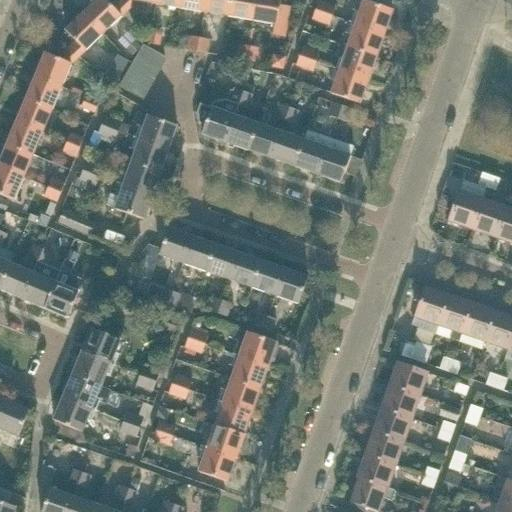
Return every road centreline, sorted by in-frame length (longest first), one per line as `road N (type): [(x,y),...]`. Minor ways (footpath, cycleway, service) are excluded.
road 1 (residential): [(401,219),(190,142),(168,203),(379,280)]
road 2 (residential): [(296,511),(379,280)]
road 3 (residential): [(401,219),(479,1)]
road 4 (residential): [(0,310),(63,343),(41,388),(0,375)]
road 5 (residential): [(511,281),(394,239)]
